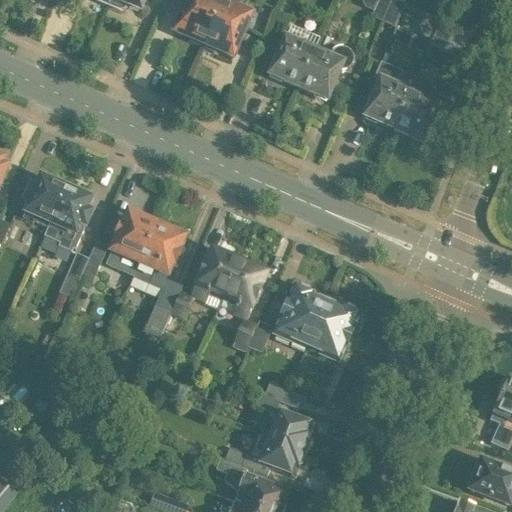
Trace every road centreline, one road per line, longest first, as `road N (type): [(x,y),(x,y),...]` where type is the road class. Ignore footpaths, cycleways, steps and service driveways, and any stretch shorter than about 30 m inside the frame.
road 1 (tertiary): [(445,265),(0,68)]
road 2 (residential): [(368,511),(459,271)]
road 3 (residential): [(445,265),(511,79)]
